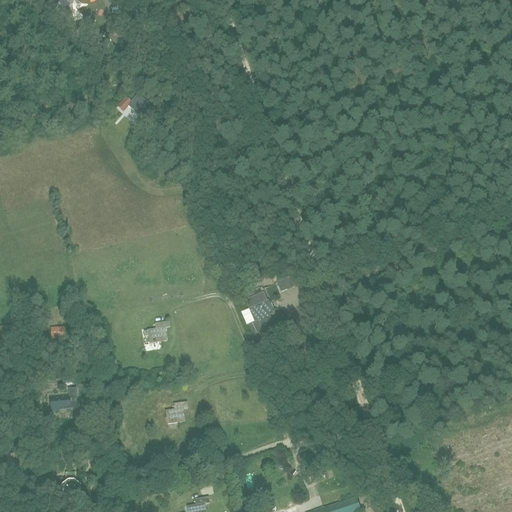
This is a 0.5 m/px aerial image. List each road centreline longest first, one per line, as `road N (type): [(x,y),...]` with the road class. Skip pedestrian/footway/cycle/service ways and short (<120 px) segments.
road 1 (track): [(399,511),(242,61)]
road 2 (track): [(321,286),(511,220)]
road 3 (track): [(33,332),(47,511)]
